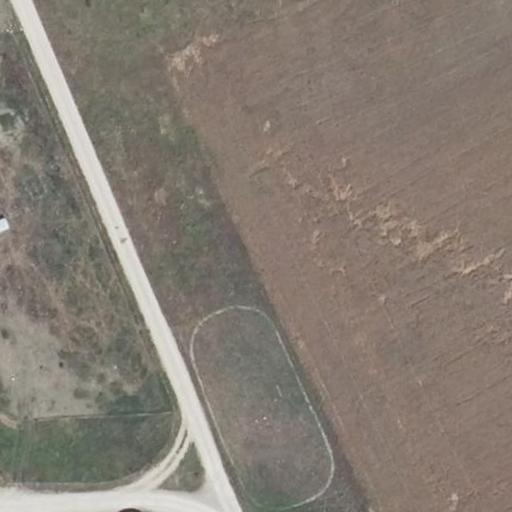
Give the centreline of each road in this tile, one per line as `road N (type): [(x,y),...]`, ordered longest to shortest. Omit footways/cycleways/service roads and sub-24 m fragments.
road 1 (track): [(231,511),(16,0)]
road 2 (track): [(210,511),(147,499),(0,506)]
